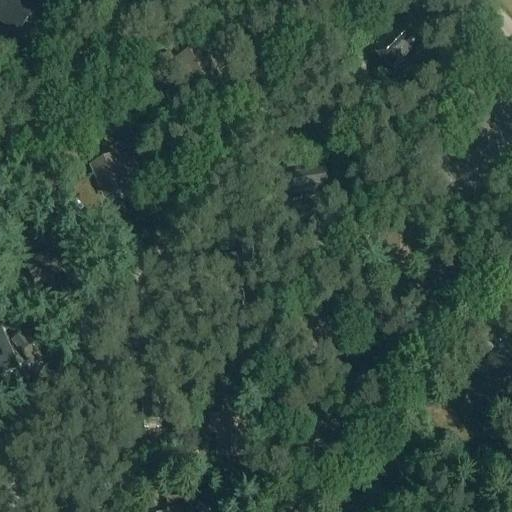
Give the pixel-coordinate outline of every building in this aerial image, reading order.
[(27,20),(38,6),(30,0),(0,0),(0,16),(4,20),(2,22),(16,34),(27,20)] [(394,73),(423,44),(428,39),(405,17),(372,50),(394,73)] [(194,88),(215,77),(200,51),(180,62),(194,88)] [(175,148),(163,152),(169,169),(181,165),(175,148)] [(126,182),(137,178),(129,159),(118,164),(116,159),(94,169),(106,196),(128,187),(126,182)] [(288,202),(321,198),(316,164),(305,165),(306,174),(284,177),(288,202)] [(387,269),(412,269),(411,234),(379,234),(378,247),(387,247),(387,269)] [(220,260),(223,283),(255,280),(252,249),(242,249),(243,258),(220,260)] [(55,252),(26,265),(36,285),(45,281),(57,305),(77,296),(65,273),(55,252)] [(337,348),(326,311),(299,318),(302,329),(308,356),(337,348)] [(0,378),(15,372),(0,338),(0,378)] [(511,370),(493,361),(476,394),(504,408),(511,392),(511,370)] [(143,429),(162,429),(161,387),(143,387),(143,429)] [(215,436),(216,459),(250,459),(249,415),(210,416),(211,436),(215,436)] [(392,511),(397,507),(376,488),(354,511),(392,511)] [(190,511),(190,509),(170,511),(169,503),(156,504),(156,511),(190,511)]
